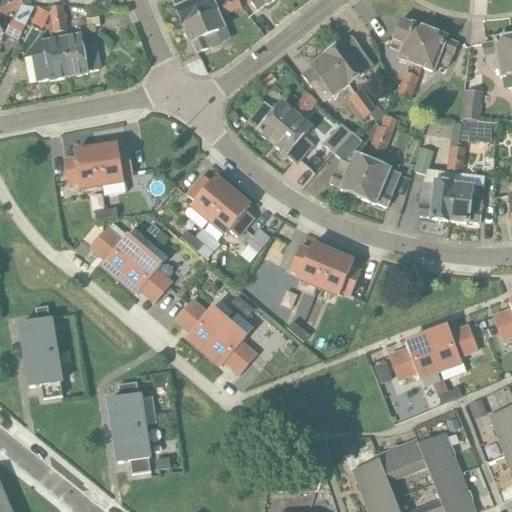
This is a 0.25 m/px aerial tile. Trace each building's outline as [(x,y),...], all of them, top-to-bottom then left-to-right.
[(6,0),(2,0),(0,1),(0,15),(1,17),(2,19),(13,13),(6,0)] [(6,0),(13,13),(24,7),(20,0),(6,0)] [(183,28),(217,12),(211,0),(171,0),(176,10),(175,11),(183,28)] [(224,17),(232,13),(226,0),(223,0),(217,3),(224,17)] [(226,0),(232,13),(242,9),(237,0),(226,0)] [(267,6),(275,0),(248,0),(249,1),(257,12),(266,5),(267,6)] [(24,7),(20,9),(15,20),(26,26),(33,9),(23,6),(24,7)] [(50,22),(65,19),(63,7),(48,9),(50,22)] [(42,29),(48,16),(38,11),(32,24),(42,29)] [(215,34),(225,29),(217,12),(183,28),(190,45),(193,44),(197,53),(219,43),(215,34)] [(19,42),(26,26),(13,19),(5,35),(19,42)] [(60,35),(67,32),(65,21),(65,19),(50,22),(52,36),(55,36),(56,41),(42,44),(43,55),(31,57),(35,84),(68,78),(60,35)] [(99,19),(87,20),(88,29),(100,28),(99,19)] [(415,69),(429,32),(412,25),(401,21),(390,50),(399,53),(396,61),(415,69)] [(60,35),(68,78),(87,75),(86,74),(98,72),(94,47),(82,49),(81,38),(68,40),(67,32),(60,35)] [(429,32),(415,69),(434,76),(438,65),(447,69),(457,43),(447,40),(447,39),(429,32)] [(504,91),(511,89),(511,40),(511,38),(494,41),(494,43),(483,45),(487,72),(498,70),(500,81),(502,81),(504,91)] [(326,57),(349,88),(373,69),(366,60),(351,39),(341,46),(340,45),(326,57)] [(333,100),(349,88),(326,57),(310,68),(311,69),(302,76),(310,86),(317,80),(326,91),(318,97),(324,104),(332,98),(333,100)] [(403,100),(412,77),(405,74),(396,97),(403,100)] [(412,77),(403,100),(410,103),(419,79),(412,77)] [(356,110),(369,101),(361,90),(349,100),(356,110)] [(480,123),(483,94),(466,92),(463,121),(480,123)] [(300,101),(312,111),(318,104),(305,94),(300,101)] [(305,119),(312,111),(300,101),(293,108),(305,119)] [(377,111),(369,101),(356,110),(364,120),(370,116),(377,111)] [(271,146),(295,117),(282,105),(275,113),(265,104),(248,124),(258,133),(257,134),(271,146)] [(379,109),(377,111),(370,116),(376,123),(385,116),(379,109)] [(239,120),(234,112),(228,116),(233,123),(239,120)] [(295,117),(271,146),(286,159),(287,158),(296,166),(313,146),(305,139),(312,131),(295,117)] [(374,138),(388,144),(397,123),(386,118),(381,129),(378,128),(374,138)] [(459,150),(462,124),(453,123),(450,149),(459,150)] [(342,125),(323,145),(333,154),(351,134),(342,125)] [(491,144),(492,126),(469,125),(468,142),(491,144)] [(345,163),(362,144),(351,134),(333,154),(341,162),(345,163)] [(383,158),(388,144),(374,138),(368,152),(383,158)] [(118,147),(96,150),(102,188),(124,185),(123,178),(133,177),(129,151),(119,152),(118,147)] [(460,151),(459,150),(450,149),(448,160),(464,163),(466,152),(460,151)] [(102,188),(96,150),(74,154),(75,160),(64,162),(68,187),(78,185),(79,192),(102,188)] [(426,177),(432,154),(420,150),(414,173),(426,177)] [(350,165),(345,163),(341,162),(330,186),(341,190),(340,191),(357,199),(360,192),(372,163),(354,155),(350,165)] [(464,163),(448,160),(446,173),(462,176),(464,163)] [(360,192),(357,199),(375,206),(375,205),(386,210),(400,176),(372,163),(360,192)] [(205,178),(188,198),(196,204),(192,208),(209,222),(232,194),(216,181),(213,185),(205,178)] [(449,223),(453,185),(433,183),(433,185),(423,184),(419,219),(430,220),(430,221),(449,223)] [(453,185),(449,223),(468,226),(468,225),(477,226),(482,189),(453,185)] [(249,209),(232,195),(210,222),(227,237),(230,233),(236,239),(253,220),(246,213),(249,209)] [(116,212),(105,214),(107,222),(117,220),(116,212)] [(105,214),(95,216),(97,224),(107,222),(105,214)] [(163,232),(155,225),(149,231),(157,238),(163,232)] [(260,231),(248,245),(258,254),(270,239),(260,231)] [(122,244),(108,232),(91,249),(106,263),(102,267),(119,282),(143,254),(126,240),(122,244)] [(171,239),(163,232),(157,238),(166,245),(171,239)] [(194,242),(185,235),(180,241),(188,248),(194,242)] [(202,249),(194,242),(188,248),(195,256),(202,249)] [(310,252),(300,247),(290,271),(300,275),(297,281),(318,289),(332,256),(312,247),(310,252)] [(160,268),(143,254),(119,282),(136,296),(140,292),(155,305),(172,285),(157,273),(160,268)] [(353,264),(332,256),(318,289),(338,298),(341,292),(350,296),(360,273),(351,269),(353,264)] [(247,303),(239,297),(233,303),(241,310),(247,303)] [(207,316),(192,303),(175,323),(191,336),(188,339),(205,353),(227,326),(211,312),(207,316)] [(255,310),(247,303),(241,310),(249,317),(255,310)] [(511,311),(493,319),(502,343),(511,338),(511,306),(510,307),(511,310),(511,311)] [(37,324),(19,326),(24,354),(24,358),(56,352),(51,321),(50,321),(48,308),(35,310),(36,315),(37,322),(37,324)] [(244,341),(227,326),(205,353),(221,368),(225,364),(240,377),(256,358),(240,345),(244,341)] [(300,333),(292,326),(286,332),(295,339),(300,333)] [(448,331),(427,339),(440,372),(461,364),(459,360),(478,352),(469,328),(449,335),(448,331)] [(308,340),(300,333),(295,339),(303,346),(308,340)] [(427,339),(407,347),(408,351),(389,359),(398,382),(418,374),(420,380),(440,372),(427,339)] [(290,356),(296,349),(290,344),(285,351),(290,356)] [(61,383),(56,352),(24,358),(29,388),(41,387),(43,400),(62,397),(60,384),(61,383)] [(392,382),(385,363),(374,367),(381,386),(392,382)] [(165,387),(163,376),(153,378),(155,389),(165,387)] [(108,403),(113,435),(145,430),(140,397),(139,398),(137,384),(118,387),(120,401),(108,403)] [(458,389),(448,393),(452,402),(462,397),(458,389)] [(448,393),(438,398),(442,406),(452,402),(448,393)] [(486,403),(474,407),(478,421),(490,417),(486,403)] [(511,409),(490,418),(506,458),(511,455),(511,409)] [(446,424),(450,433),(460,429),(456,420),(446,424)] [(150,460),(145,430),(113,435),(118,465),(130,463),(132,477),(151,474),(149,460),(150,460)] [(431,488),(462,475),(446,435),(420,446),(419,441),(413,443),(424,471),(431,488)] [(363,454),(358,441),(342,448),(346,460),(363,454)] [(395,484),(424,471),(413,443),(383,455),(395,484)] [(390,486),(395,484),(383,455),(378,457),(380,462),(354,472),(369,511),(370,511),(396,502),(390,486)] [(156,473),(170,471),(169,460),(155,462),(156,473)] [(276,472),(276,487),(288,487),(315,487),(315,473),(276,472)] [(438,503),(441,511),(477,511),(462,475),(431,488),(435,496),(438,503)] [(9,511),(5,502),(0,504),(0,511),(9,511)] [(400,511),(396,502),(370,511),(400,511)] [(441,511),(438,503),(415,511),(441,511)]
